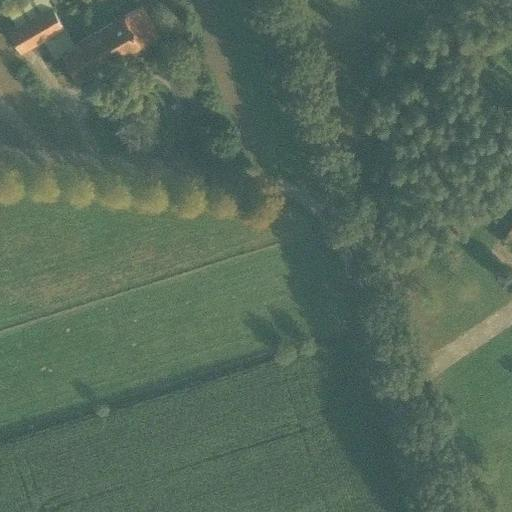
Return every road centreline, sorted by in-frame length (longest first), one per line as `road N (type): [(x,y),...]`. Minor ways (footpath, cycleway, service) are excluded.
road 1 (unclassified): [(444,511),(351,213),(298,178),(0,141)]
road 2 (track): [(276,0),(351,213)]
